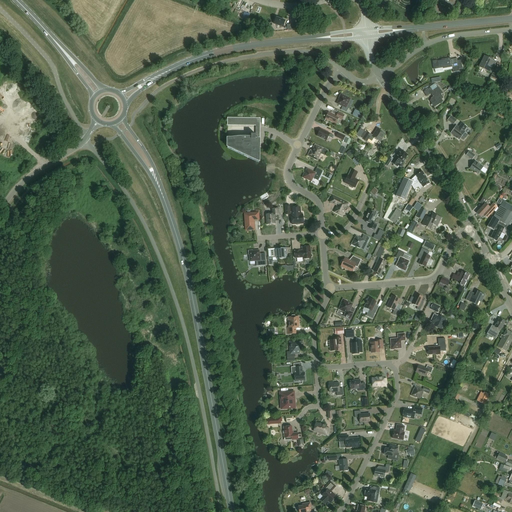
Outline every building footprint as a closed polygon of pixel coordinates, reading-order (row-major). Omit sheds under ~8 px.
[(283,27),(285,21),(276,17),(273,23),(283,27)] [(490,73),(496,61),(485,56),(479,67),(490,73)] [(461,59),(458,60),(457,58),(451,59),(450,57),(441,59),(441,61),(437,61),(437,60),(433,61),(434,69),(443,67),(443,69),(452,67),(453,72),(460,71),(459,69),(463,68),(461,59)] [(493,73),(489,80),(496,83),(499,76),(493,73)] [(431,88),(424,92),(427,96),(431,93),(434,99),(435,98),(437,100),(432,104),(434,108),(443,101),(441,98),(442,97),(441,94),(443,93),(438,87),(437,87),(435,84),(430,87),(431,88)] [(463,97),(456,92),(453,97),(460,101),(463,97)] [(339,98),(337,103),(343,106),(341,110),(346,112),(348,108),(346,107),(350,99),(345,96),(341,94),(339,98)] [(329,112),(325,119),(336,124),(338,119),(341,121),(344,115),(338,112),(337,116),(329,112)] [(457,120),(451,116),(448,120),(454,125),(457,120)] [(228,118),(228,124),(259,125),(259,127),(260,127),(260,119),(228,118)] [(459,139),(464,132),(467,127),(462,123),(458,127),(456,126),(454,129),(452,128),(451,131),(452,132),(451,133),(456,136),(456,137),(458,139),(459,139)] [(320,129),(317,136),(326,140),(328,136),(332,138),(334,135),(320,129)] [(379,141),(384,134),(377,129),(373,136),(367,133),(363,139),(366,141),(368,139),(371,141),(374,138),(379,141)] [(259,157),(259,136),(256,136),(256,134),(251,134),(251,138),(240,138),(232,138),(227,139),(228,139),(228,146),(235,146),(235,150),(243,150),(243,154),(251,154),(251,157),(259,157)] [(351,139),(349,138),(345,136),(343,140),(343,142),(349,144),(351,139)] [(325,155),(327,151),(315,145),(312,151),(310,150),(308,156),(314,159),(316,160),(317,160),(320,154),(321,154),(325,155)] [(406,159),(408,156),(401,151),(398,156),(399,157),(393,164),(397,167),(398,165),(401,168),(404,164),(402,162),(405,158),(406,159)] [(476,155),(469,151),(466,155),(472,159),(476,155)] [(393,158),(390,156),(385,164),(388,166),(393,158)] [(478,174),(483,167),(475,161),(470,168),(475,171),(474,172),(477,174),(478,173),(478,174)] [(320,177),(323,171),(316,168),(314,172),(307,169),(305,173),(304,173),(302,177),(306,180),(307,179),(311,181),(314,175),(320,177)] [(348,175),(344,183),(351,185),(350,186),(350,187),(352,188),(353,188),(354,187),(355,188),(358,180),(355,178),(357,172),(351,169),(348,175)] [(412,186),(426,177),(422,171),(415,176),(417,179),(411,181),(405,178),(396,196),(405,200),(412,186)] [(423,188),(430,183),(426,177),(412,186),(414,190),(417,187),(421,184),(423,188)] [(377,195),(380,189),(374,187),(371,193),(377,195)] [(347,206),(348,203),(332,196),(330,202),(337,205),(334,212),(342,216),(344,211),(345,211),(347,210),(348,209),(347,207),(347,206)] [(490,207),(486,203),(485,202),(487,200),(483,197),(480,202),(483,205),(476,213),(481,217),(483,214),(487,218),(494,211),(496,211),(498,208),(497,207),(497,206),(494,203),(494,204),(493,203),(490,207)] [(408,204),(405,209),(408,211),(410,212),(413,207),(408,204)] [(289,205),(285,206),(286,214),(290,214),(290,213),(292,213),(292,215),(291,215),(292,224),(303,223),(303,214),(301,215),(300,207),(291,207),(291,211),(290,211),(289,205)] [(511,212),(500,205),(488,226),(494,230),(491,238),(493,239),(494,240),(495,241),(496,241),(497,241),(499,237),(500,237),(503,231),(505,232),(507,229),(504,227),(505,224),(506,225),(508,226),(508,225),(511,218),(511,212)] [(272,214),(266,214),(267,225),(275,224),(275,215),(279,215),(278,208),(272,209),(272,214)] [(421,208),(416,217),(422,220),(427,211),(421,208)] [(369,228),(375,230),(377,224),(372,222),(376,213),(369,210),(364,221),(371,224),(369,228)] [(258,213),(245,214),(245,223),(245,225),(245,226),(246,230),(250,230),(251,230),(253,230),(253,229),(254,229),(253,220),(259,219),(258,213)] [(426,216),(422,224),(431,228),(433,224),(437,226),(441,220),(442,218),(442,217),(439,216),(433,214),(431,218),(426,216)] [(413,221),(408,230),(412,233),(418,223),(413,221)] [(400,228),(397,234),(403,237),(405,231),(400,228)] [(362,239),(356,236),(354,241),(353,241),(351,245),(355,247),(356,246),(360,248),(364,241),(367,243),(369,238),(363,235),(362,239)] [(380,258),(385,249),(380,247),(381,246),(380,245),(381,244),(379,243),(373,255),(380,258)] [(302,250),(294,251),(295,258),(303,257),(303,259),(311,258),(311,257),(312,257),(312,256),(312,255),(311,254),(310,246),(302,247),(302,250)] [(287,258),(286,248),(280,248),(281,250),(278,250),(271,250),(271,257),(268,257),(268,260),(269,260),(269,265),(272,264),(272,261),(279,260),(279,259),(281,258),(281,259),(287,258)] [(418,264),(425,267),(430,256),(428,255),(429,252),(422,248),(419,253),(422,255),(418,264)] [(253,251),(252,250),(248,250),(249,255),(250,261),(256,261),(256,266),(266,265),(265,254),(260,254),(259,250),(253,251)] [(399,251),(395,257),(399,259),(396,266),(401,268),(401,269),(405,271),(407,267),(407,266),(409,261),(402,258),(405,253),(399,251)] [(342,260),(341,263),(341,264),(342,264),(341,266),(352,271),(355,266),(357,267),(361,260),(353,256),(350,261),(345,258),(344,260),(343,260),(342,260)] [(381,274),(386,262),(379,259),(373,271),(381,274)] [(464,286),(470,275),(462,271),(461,274),(458,272),(457,276),(454,274),(452,278),(461,283),(460,284),(464,286)] [(450,281),(442,277),(438,286),(443,288),(444,285),(447,286),(450,281)] [(469,293),(466,300),(471,302),(477,305),(479,301),(481,302),(485,295),(477,291),(475,296),(469,293)] [(412,303),(412,304),(418,306),(417,309),(420,310),(424,301),(421,299),(423,297),(417,294),(415,298),(412,296),(409,302),(412,303)] [(392,296),(387,307),(394,310),(392,314),(395,315),(398,310),(395,308),(399,299),(392,296)] [(367,302),(364,307),(369,310),(367,315),(372,318),(376,311),(372,309),(376,301),(369,298),(368,299),(367,299),(366,299),(366,300),(366,301),(367,302)] [(347,301),(343,299),(341,303),(339,309),(346,312),(344,316),(350,319),(353,313),(349,311),(353,304),(347,301)] [(437,312),(440,306),(433,302),(430,309),(437,312)] [(290,328),(287,328),(288,334),(296,333),(295,328),(298,327),(298,322),(299,322),(298,317),(295,317),(295,316),(295,315),(292,315),(291,316),(291,317),(289,317),(290,328)] [(434,326),(441,329),(446,319),(439,315),(438,317),(434,315),(432,321),(435,323),(434,326)] [(495,339),(505,322),(499,318),(495,327),(492,325),(487,334),(495,339)] [(346,338),(354,337),(353,330),(345,331),(346,338)] [(502,338),(497,347),(506,351),(509,346),(511,347),(511,346),(511,332),(506,330),(503,335),(502,335),(500,337),(502,338)] [(398,338),(391,339),(391,346),(391,349),(394,349),(401,348),(401,341),(405,340),(405,333),(398,334),(398,338)] [(334,340),(329,340),(330,351),(338,350),(338,345),(342,344),(341,337),(334,338),(334,340)] [(439,347),(428,347),(429,355),(436,354),(436,355),(440,354),(440,351),(446,351),(445,338),(438,339),(439,347)] [(371,346),(370,346),(371,348),(371,349),(371,353),(380,352),(379,348),(380,347),(383,347),(382,340),(375,341),(374,341),(374,342),(371,343),(371,346)] [(291,351),(287,352),(287,358),(295,357),(295,353),(297,353),(297,351),(301,350),(301,347),(303,347),(302,341),(290,342),(291,351)] [(355,343),(351,343),(352,354),(359,354),(359,353),(362,352),(361,341),(355,341),(355,343)] [(294,364),(295,373),(295,381),(305,380),(305,372),(303,372),(302,363),(294,364)] [(416,372),(426,376),(428,372),(431,373),(433,367),(427,365),(426,368),(418,366),(416,372)] [(379,378),(372,379),(373,386),(384,385),(384,386),(387,386),(386,380),(383,380),(383,377),(379,377),(379,378)] [(350,381),(350,389),(358,389),(358,390),(365,390),(365,383),(360,383),(360,379),(356,380),(350,381)] [(334,383),(333,382),(329,382),(330,392),(337,392),(337,396),(343,395),(343,388),(339,388),(339,383),(334,383)] [(413,392),(411,396),(415,397),(420,399),(423,391),(429,394),(430,390),(423,387),(422,390),(415,387),(413,392)] [(294,392),(281,393),(282,405),(283,405),(283,408),(288,407),(288,408),(295,408),(295,404),(294,403),(293,397),(294,397),(294,392)] [(451,401),(456,404),(461,395),(455,392),(451,401)] [(485,404),(489,395),(487,395),(488,394),(484,392),(484,393),(481,392),(477,400),(485,404)] [(404,409),(403,417),(414,419),(415,413),(421,414),(423,408),(414,407),(414,411),(404,409)] [(335,418),(334,410),(327,411),(327,419),(335,418)] [(360,411),(354,411),(355,417),(360,417),(360,424),(370,423),(370,413),(361,414),(360,411)] [(321,433),(327,435),(329,429),(326,428),(327,425),(322,423),(322,424),(316,423),(314,431),(321,432),(321,433)] [(394,430),(392,438),(403,440),(405,432),(404,432),(405,426),(397,425),(396,431),(394,430)] [(284,426),(284,438),(294,437),(294,440),(298,439),(302,438),(302,433),(298,433),(292,433),(292,426),(284,426)] [(346,441),(346,447),(360,446),(359,438),(349,439),(348,435),(339,436),(340,442),(346,441)] [(385,448),(384,454),(384,455),(388,456),(388,459),(398,461),(399,453),(397,453),(398,447),(392,446),(390,445),(389,449),(385,448)] [(415,455),(414,453),(414,452),(413,448),(408,447),(408,450),(406,451),(407,455),(410,454),(410,457),(415,455)] [(511,467),(511,461),(507,459),(507,456),(497,452),(494,457),(497,458),(497,459),(505,463),(505,465),(511,467)] [(340,471),(348,470),(347,459),(339,460),(340,471)] [(375,470),(373,472),(375,474),(374,475),(379,476),(382,478),(383,477),(384,477),(385,473),(387,473),(389,472),(390,465),(386,464),(385,467),(379,466),(378,469),(376,468),(375,470)] [(507,478),(502,475),(498,484),(503,487),(507,478)] [(324,496),(320,500),(325,504),(328,501),(330,503),(331,502),(332,502),(333,501),(333,500),(336,496),(331,491),(335,486),(331,482),(325,488),(327,489),(322,495),(324,496)] [(375,493),(379,494),(380,488),(374,487),(373,490),(366,489),(364,496),(368,497),(367,501),(373,503),(373,502),(375,493)] [(506,490),(502,500),(503,500),(505,501),(511,503),(511,492),(509,491),(506,490)] [(477,500),(475,506),(483,510),(485,503),(477,500)] [(299,506),(299,511),(306,511),(312,511),(310,503),(304,504),(303,506),(299,506)]
